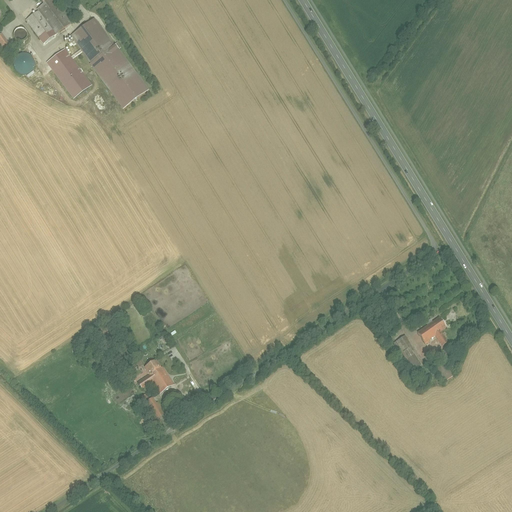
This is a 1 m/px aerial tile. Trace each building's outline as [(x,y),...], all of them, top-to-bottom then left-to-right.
[(40,13),(57,37),(72,26),(54,0),(53,0),(45,6),(39,11),(40,13)] [(40,13),(28,21),(45,45),(57,37),(40,13)] [(75,38),(125,107),(148,90),(97,22),(75,38)] [(25,29),(16,29),(17,39),(23,39),(23,37),(22,37),(22,33),(25,32),(25,29)] [(2,34),(0,35),(0,45),(4,51),(11,45),(2,34)] [(93,85),(65,49),(47,63),(75,99),(93,85)] [(16,72),(33,76),(37,57),(23,54),(23,57),(19,56),(16,72)] [(438,318),(417,333),(424,343),(434,336),(440,346),(446,341),(440,332),(445,329),(438,318)] [(410,371),(421,364),(404,338),(393,345),(410,371)] [(447,349),(441,354),(446,361),(452,357),(447,349)] [(152,382),(159,393),(172,385),(162,369),(161,369),(156,361),(143,369),(148,377),(138,384),(141,389),(152,382)] [(436,368),(444,381),(451,376),(443,364),(436,368)] [(144,404),(159,425),(168,419),(157,404),(155,405),(150,399),(144,404)]
